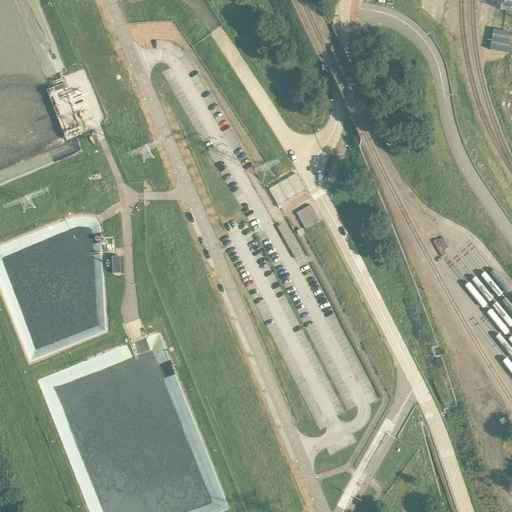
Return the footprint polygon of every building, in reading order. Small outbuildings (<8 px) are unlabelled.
[(490,51),(508,54),(511,34),(511,33),(494,30),(490,51)] [(66,140),(82,134),(64,88),(55,92),(55,90),(51,91),(60,114),(56,115),(66,140)] [(305,190),(296,173),(268,189),(277,205),(279,204),(305,190)] [(305,230),(320,222),(311,206),(297,213),(305,230)] [(121,274),(120,257),(112,257),(113,274),(121,274)]
